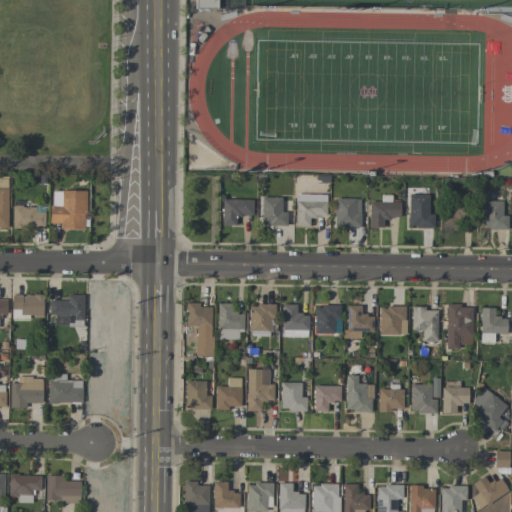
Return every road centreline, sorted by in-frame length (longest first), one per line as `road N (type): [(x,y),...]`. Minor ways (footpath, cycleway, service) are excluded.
road 1 (tertiary): [(511,269),(153,264)]
road 2 (residential): [(461,449),(152,444)]
road 3 (primary): [(153,311),(151,511)]
road 4 (residential): [(153,264),(0,263)]
road 5 (primary): [(154,90),(153,212)]
